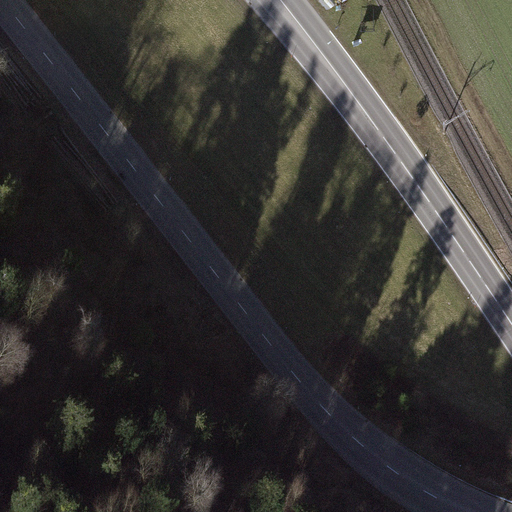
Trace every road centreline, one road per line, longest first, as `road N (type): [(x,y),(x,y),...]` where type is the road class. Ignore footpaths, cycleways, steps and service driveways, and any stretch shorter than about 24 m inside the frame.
road 1 (tertiary): [(2,0),(306,389),(390,468),(463,511)]
road 2 (primary): [(511,324),(278,0)]
